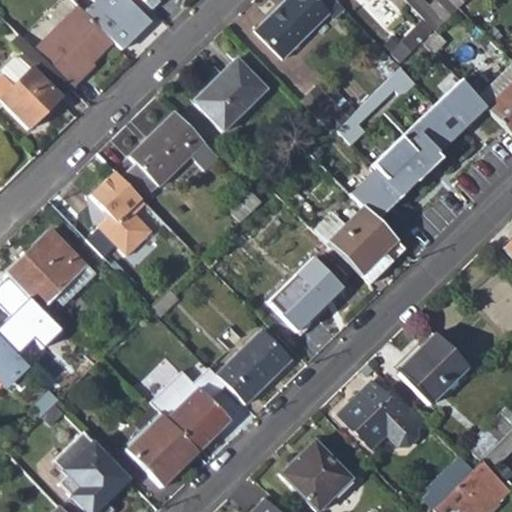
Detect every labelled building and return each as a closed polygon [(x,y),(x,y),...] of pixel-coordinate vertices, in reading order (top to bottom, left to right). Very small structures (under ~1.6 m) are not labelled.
[(119,50),(148,21),(127,0),(95,0),(94,2),(91,0),(73,0),(72,2),(77,7),(111,41),(119,50)] [(139,0),(149,10),(158,0),(139,0)] [(281,59),(327,14),(313,0),(284,0),(253,31),(281,59)] [(433,0),(427,5),(422,0),(404,0),(423,19),(435,31),(458,8),(466,0),(433,0)] [(89,62),(111,41),(77,7),(32,51),(69,89),(81,76),(78,74),(89,62)] [(399,63),(432,29),(423,19),(397,44),(391,38),(383,46),(389,52),(388,53),(399,63)] [(422,43),(431,52),(443,40),(434,31),(422,43)] [(69,89),(32,51),(17,35),(9,43),(21,55),(0,76),(0,105),(26,132),(69,89)] [(220,131),(264,90),(234,59),(191,101),(220,131)] [(78,74),(81,76),(92,65),(89,62),(78,74)] [(474,97),(485,108),(511,82),(511,64),(501,75),(500,74),(474,97)] [(511,136),(511,82),(485,108),(511,136)] [(346,118),(327,99),(314,87),(298,101),(331,133),(346,118)] [(327,99),(346,118),(354,110),(335,91),(327,99)] [(202,171),(215,158),(172,113),(127,157),(133,163),(118,178),(141,201),(155,186),(156,187),(188,156),(202,171)] [(141,201),(118,178),(113,172),(112,172),(88,195),(108,214),(96,226),(123,255),(159,220),(141,201)] [(415,236),(444,207),(418,180),(401,196),(395,190),(369,216),(391,238),(394,241),(408,228),(415,236)] [(239,223),(259,203),(247,190),(226,209),(239,223)] [(391,238),(369,216),(360,207),(343,225),(325,243),(359,277),(366,285),(389,262),(381,254),(382,254),(379,251),(391,238)] [(313,231),(325,243),(343,225),(330,213),(313,231)] [(82,265),(48,230),(3,274),(37,309),(51,295),(61,305),(90,275),(82,265)] [(379,251),(382,254),(381,254),(389,262),(402,249),(394,241),(391,238),(379,251)] [(511,262),(511,239),(501,251),(511,262)] [(210,267),(215,261),(211,258),(206,263),(210,267)] [(295,332),(337,290),(309,261),(266,303),(295,332)] [(157,317),(175,298),(168,291),(150,309),(157,317)] [(0,343),(8,352),(29,330),(0,301),(0,343)] [(124,334),(131,341),(157,317),(150,309),(124,334)] [(243,405),(289,360),(259,332),(215,376),(243,405)] [(429,405),(466,369),(432,334),(415,351),(418,354),(397,374),(429,405)] [(0,343),(0,385),(3,388),(10,381),(19,391),(34,377),(8,352),(0,343)] [(394,371),(397,374),(418,354),(415,351),(394,371)] [(378,376),(372,383),(370,382),(336,415),(370,449),(384,434),(397,448),(406,448),(415,439),(415,428),(401,414),(409,407),(378,376)] [(202,445),(227,420),(186,379),(153,410),(159,416),(189,447),(197,440),(202,445)] [(53,405),(57,401),(47,391),(28,409),(38,419),(53,405)] [(131,424),(141,434),(159,416),(153,410),(149,406),(131,424)] [(415,428),(425,429),(428,426),(409,407),(401,414),(415,428)] [(511,429),(511,414),(504,407),(465,447),(480,463),(511,429)] [(195,452),(189,447),(159,416),(141,434),(124,451),(133,461),(135,459),(143,466),(141,468),(159,487),(195,452)] [(490,472),(511,449),(511,429),(480,463),(490,472)] [(14,462),(32,444),(23,433),(4,452),(14,462)] [(189,447),(195,452),(202,445),(197,440),(189,447)] [(313,511),(315,511),(348,480),(311,442),(277,475),(313,511)] [(453,488),(472,470),(459,458),(442,475),(453,488)] [(485,511),(507,491),(490,472),(480,463),(472,470),(453,488),(431,510),(432,511),(470,511),(475,507),(480,511),(485,511)] [(128,511),(137,505),(109,476),(70,511),(128,511)] [(274,511),(261,499),(248,511),(274,511)]
